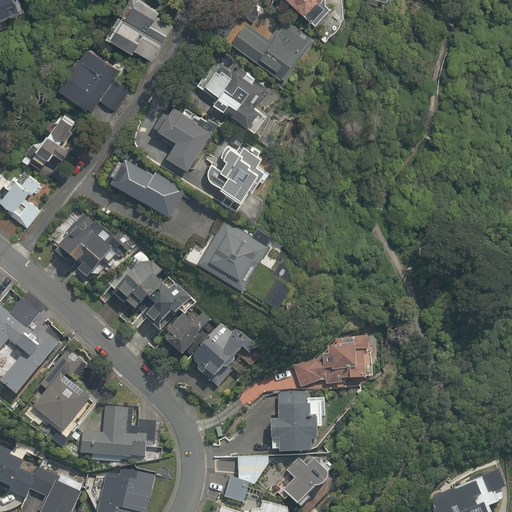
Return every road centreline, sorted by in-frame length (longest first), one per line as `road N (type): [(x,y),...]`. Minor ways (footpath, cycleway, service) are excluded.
road 1 (residential): [(15,264),(159,390),(185,425),(196,462),(185,511)]
road 2 (residential): [(15,264),(188,30)]
